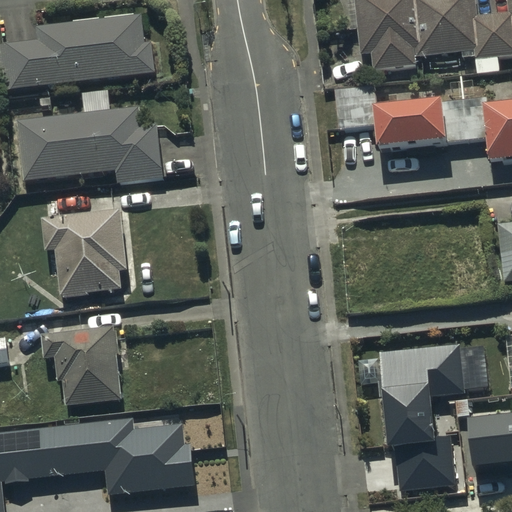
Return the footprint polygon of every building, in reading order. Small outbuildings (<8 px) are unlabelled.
[(357,0),(364,54),(375,53),(377,70),(416,66),(415,57),(463,51),(464,59),(476,57),(477,63),(511,58),(511,0),(508,0),(510,11),(480,15),(478,0),(357,0)] [(38,43),(2,47),(7,91),(159,74),(155,42),(150,43),(146,13),(36,26),(38,43)] [(375,88),(334,92),(338,134),(379,130),(375,88)] [(449,99),(379,106),(383,147),(452,140),(449,99)] [(511,105),(486,108),(492,165),(511,162),(511,105)] [(137,107),(18,122),(26,184),(117,172),(119,187),(168,180),(161,124),(139,127),(137,107)] [(395,251),(400,295),(458,289),(458,292),(482,289),(480,267),(462,269),(459,243),(443,244),(442,236),(452,235),(449,210),(414,213),(418,248),(395,251)] [(123,213),(45,220),(48,254),(57,253),(61,300),(92,298),(92,293),(123,290),(122,271),(128,270),(123,213)] [(511,221),(500,222),(506,281),(511,280),(511,221)] [(119,327),(43,334),(46,359),(56,358),(58,382),(66,381),(69,406),(126,400),(119,327)] [(7,339),(0,339),(0,367),(9,366),(7,339)] [(460,344),(379,353),(390,450),(395,450),(400,493),(460,486),(454,432),(436,434),(432,398),(466,394),(460,344)] [(511,412),(468,417),(474,467),(511,463),(511,412)] [(0,511),(3,511),(0,482),(104,470),(107,495),(195,485),(190,444),(184,444),(181,423),(134,428),(133,418),(0,432),(0,511)]
